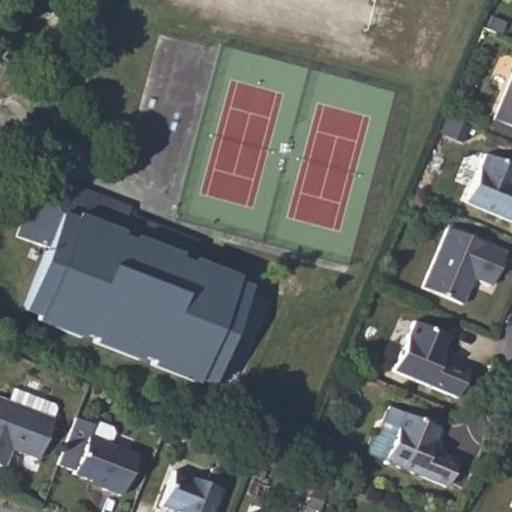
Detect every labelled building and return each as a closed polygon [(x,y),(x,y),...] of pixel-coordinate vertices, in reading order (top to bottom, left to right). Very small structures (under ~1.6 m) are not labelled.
[(511,68),(490,120),(511,129),(511,68)] [(462,202),(511,223),(511,192),(509,191),(511,182),(511,167),(481,155),(462,202)] [(40,173),(25,209),(31,211),(43,181),(80,195),(83,190),(40,173)] [(127,207),(83,190),(80,195),(43,181),(31,211),(25,209),(15,234),(45,247),(22,308),(208,385),(245,288),(186,264),(195,241),(138,219),(136,225),(130,240),(116,235),(122,220),(124,214),(127,207)] [(138,219),(124,214),(122,220),(136,225),(138,219)] [(419,288),(460,305),(471,280),(487,287),(502,252),(444,229),(419,288)] [(391,371),(454,396),(464,370),(438,360),(447,338),(412,324),(391,371)] [(0,465),(1,465),(7,449),(34,460),(51,418),(0,399),(0,465)] [(367,453),(382,460),(401,414),(387,407),(367,453)] [(437,429),(401,414),(382,460),(443,487),(454,461),(428,450),(437,429)] [(134,455),(107,445),(111,435),(108,428),(95,423),(89,425),(72,418),(53,465),(72,472),(71,472),(102,485),(101,489),(119,496),(134,455)] [(210,511),(219,490),(224,476),(222,469),(215,467),(209,470),(203,484),(172,472),(159,506),(173,511),(210,511)] [(316,481),(306,507),(316,511),(327,484),(316,481)] [(339,507),(345,492),(335,488),(329,503),(339,507)]
